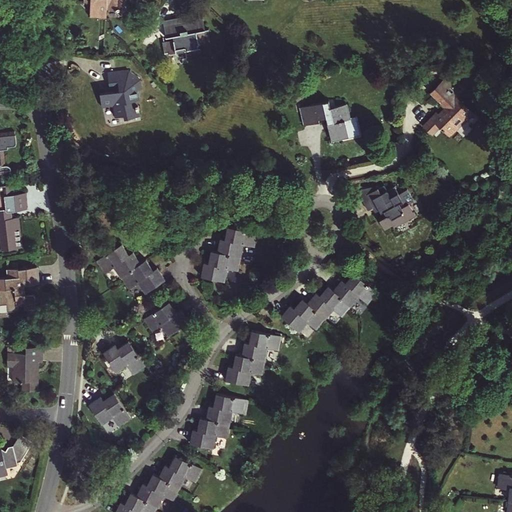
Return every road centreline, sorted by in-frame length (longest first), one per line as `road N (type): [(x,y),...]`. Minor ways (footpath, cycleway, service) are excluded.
road 1 (residential): [(64,414),(69,299),(47,104)]
road 2 (residential): [(60,511),(98,499),(170,428),(221,335)]
road 3 (residential): [(310,267),(343,223),(336,205),(312,207),(312,251)]
